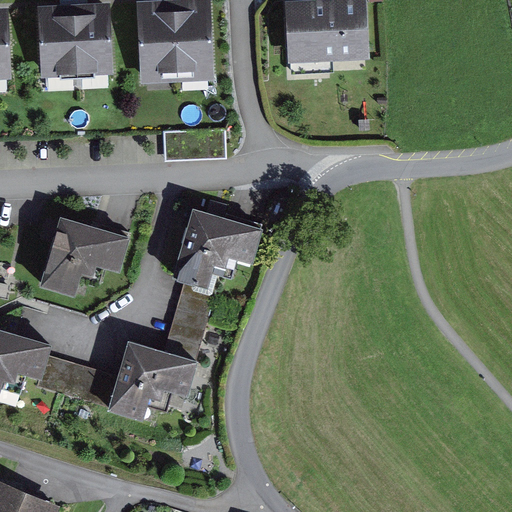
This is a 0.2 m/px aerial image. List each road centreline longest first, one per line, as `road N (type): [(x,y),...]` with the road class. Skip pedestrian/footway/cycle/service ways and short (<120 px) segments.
road 1 (unclassified): [(264,490),(238,427),(241,370),(307,204),(331,179)]
road 2 (residential): [(331,179),(303,164),(269,163),(174,178),(0,187)]
road 3 (residential): [(0,448),(203,505),(231,506),(264,490)]
road 4 (track): [(511,403),(434,313),(417,274),(403,169)]
road 5 (residential): [(511,156),(360,168),(331,179)]
